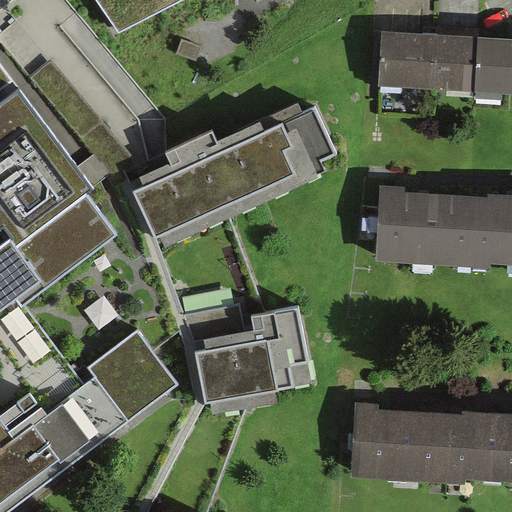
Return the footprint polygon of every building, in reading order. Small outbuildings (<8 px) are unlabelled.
[(161,0),(95,0),(115,22),(161,0)] [(427,35),(380,32),(376,89),(472,95),(475,39),(427,35)] [(511,40),(475,39),(472,95),(511,97),(511,40)] [(287,112),(137,182),(157,223),(296,159),(286,138),(297,133),(287,112)] [(0,511),(4,511),(183,381),(142,325),(92,362),(99,371),(87,379),(17,431),(0,408),(0,305),(19,291),(24,298),(122,226),(92,185),(21,237),(16,230),(0,241),(0,511)] [(382,250),(458,255),(462,200),(420,198),(399,196),(399,188),(386,187),(382,250)] [(462,200),(458,255),(458,265),(511,268),(511,199),(511,200),(480,198),(480,202),(462,200)] [(201,346),(209,409),(277,400),(276,396),(309,391),(298,309),(253,315),(256,338),(201,346)] [(354,469),(448,471),(450,402),(404,401),(356,400),(354,469)] [(448,471),(511,472),(511,404),(497,404),(450,402),(448,471)]
